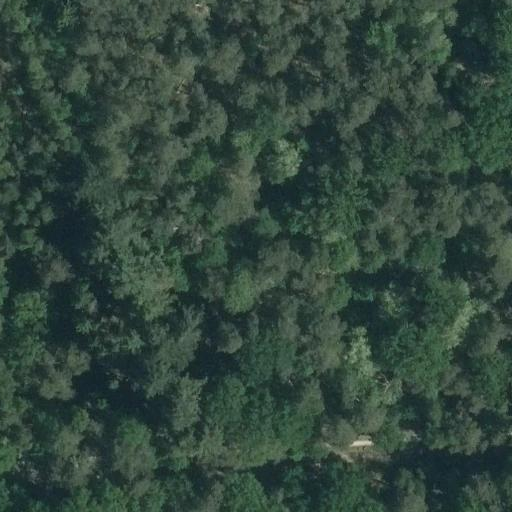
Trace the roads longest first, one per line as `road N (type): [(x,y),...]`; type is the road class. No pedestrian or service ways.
road 1 (track): [(25,0),(81,110),(100,170),(93,203),(14,290),(5,317),(16,434),(8,478)]
road 2 (track): [(8,478),(511,453)]
